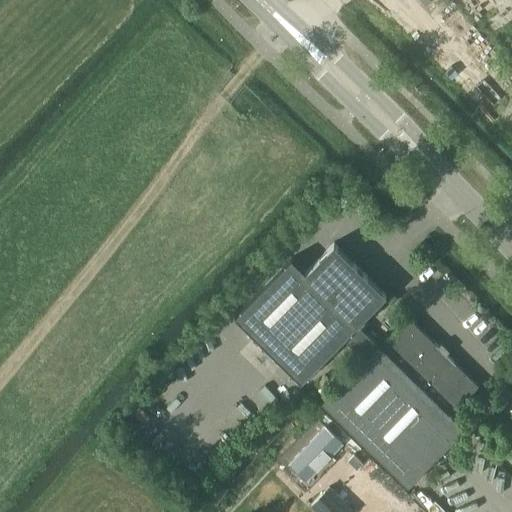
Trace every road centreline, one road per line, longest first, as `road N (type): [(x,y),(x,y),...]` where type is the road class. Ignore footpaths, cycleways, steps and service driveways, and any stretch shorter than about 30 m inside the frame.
road 1 (track): [(0,381),(287,25)]
road 2 (tertiary): [(287,25),(355,106),(389,138),(417,148)]
road 3 (tertiary): [(417,148),(403,120),(332,53),(287,25)]
road 4 (tertiary): [(511,241),(417,148)]
